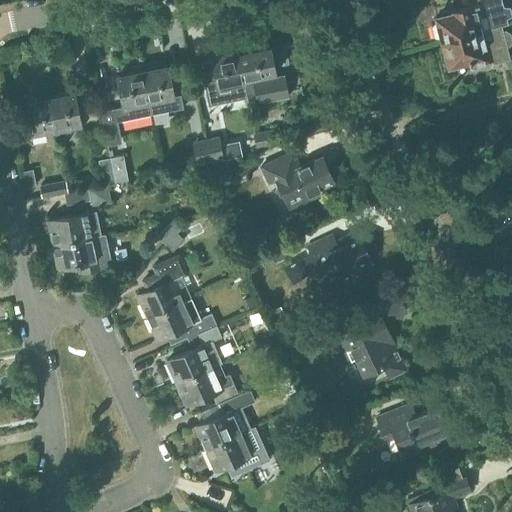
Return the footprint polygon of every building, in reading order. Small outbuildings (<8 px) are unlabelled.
[(431,25),(434,37),(443,41),(502,26),(502,25),(508,24),(507,19),(511,15),(511,14),(510,6),(504,6),(502,0),(476,0),(478,3),(445,11),(446,14),(436,17),(436,18),(431,25)] [(443,41),(449,66),(470,60),(472,67),(491,63),(491,64),(511,59),(507,46),(510,46),(511,41),(511,38),(510,32),(505,30),(503,30),(502,26),(443,41)] [(274,77),(274,73),(275,73),(270,47),(239,53),(238,50),(237,51),(244,82),(244,85),(245,85),(249,105),(250,104),(249,98),(257,96),(258,103),(289,96),(284,75),(274,77)] [(212,56),(214,64),(202,67),(207,90),(244,82),(237,51),(212,56)] [(141,64),(149,103),(151,114),(184,108),(181,94),(174,96),(168,65),(161,66),(160,60),(141,64)] [(118,75),(124,106),(101,111),(109,145),(122,142),(118,121),(151,114),(149,103),(141,64),(123,68),(124,74),(118,75)] [(82,129),(74,92),(50,97),(57,134),(82,129)] [(24,102),(31,134),(46,131),(47,136),(57,134),(50,97),(24,102)] [(255,147),(285,140),(282,128),(253,134),(255,147)] [(206,139),(207,145),(210,161),(224,158),(220,136),(206,139)] [(210,161),(207,145),(206,139),(193,142),(198,164),(210,161)] [(260,166),(268,184),(276,180),(289,208),(321,192),(319,188),(334,181),(322,156),(300,166),(293,151),(260,166)] [(111,158),(115,183),(129,180),(124,155),(111,158)] [(115,183),(111,158),(101,159),(106,184),(108,184),(115,183)] [(204,171),(207,188),(231,184),(228,167),(204,171)] [(33,170),(23,172),(26,187),(36,185),(33,170)] [(69,192),(66,179),(39,185),(42,197),(65,193),(69,192)] [(65,193),(67,205),(90,200),(92,206),(112,202),(108,184),(106,184),(69,192),(65,193)] [(97,210),(89,212),(48,220),(53,245),(94,237),(94,235),(102,234),(97,210)] [(183,227),(175,219),(157,236),(165,244),(177,232),(178,233),(183,227)] [(307,256),(315,272),(318,270),(326,287),(359,272),(357,268),(373,260),(367,247),(371,245),(362,228),(348,236),(350,240),(338,246),(329,235),(310,243),(314,253),(307,256)] [(178,233),(177,232),(165,244),(173,252),(185,240),(178,233)] [(292,234),(267,246),(275,264),(300,252),(292,234)] [(53,245),(58,267),(79,263),(80,271),(101,267),(94,237),(53,245)] [(148,277),(152,288),(138,294),(147,316),(191,296),(182,276),(187,273),(179,254),(154,265),(157,273),(148,277)] [(355,359),(362,375),(384,365),(390,377),(406,370),(384,322),(402,313),(394,295),(350,315),(355,326),(337,335),(349,361),(355,359)] [(201,317),(191,296),(147,316),(157,338),(183,327),(187,337),(217,324),(212,312),(201,317)] [(187,337),(192,349),(167,360),(176,381),(222,361),(213,340),(222,336),(217,324),(187,337)] [(226,375),(220,364),(223,363),(222,361),(176,381),(186,404),(212,393),(217,403),(239,394),(230,373),(226,375)] [(242,406),(257,400),(252,388),(239,394),(217,403),(221,414),(196,426),(206,447),(251,427),(242,406)] [(377,417),(386,439),(396,435),(402,451),(417,445),(418,449),(435,443),(433,438),(448,432),(448,431),(452,429),(446,413),(442,415),(438,406),(415,415),(410,403),(377,417)] [(366,429),(359,412),(335,422),(342,438),(356,433),(355,431),(359,430),(360,431),(366,429)] [(251,428),(251,427),(206,447),(215,470),(241,458),(246,469),(270,459),(255,426),(251,428)] [(407,499),(411,511),(451,511),(450,508),(456,506),(452,495),(469,489),(465,478),(407,499)]
